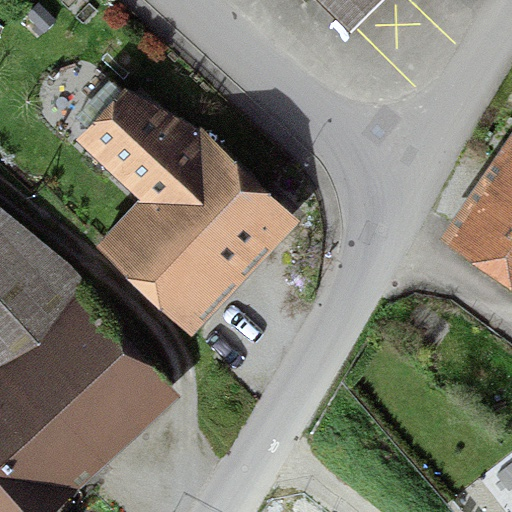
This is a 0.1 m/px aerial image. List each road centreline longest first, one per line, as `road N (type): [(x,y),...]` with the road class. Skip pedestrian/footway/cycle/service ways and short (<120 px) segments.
road 1 (residential): [(213,511),(372,223)]
road 2 (residential): [(189,0),(399,177)]
road 3 (residential): [(399,177),(511,4)]
road 4 (residential): [(372,223),(511,320)]
